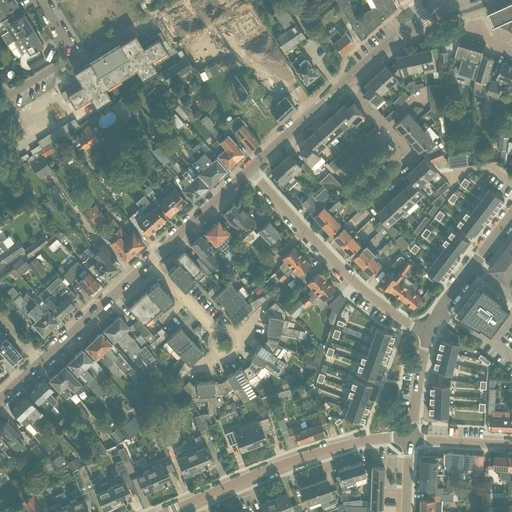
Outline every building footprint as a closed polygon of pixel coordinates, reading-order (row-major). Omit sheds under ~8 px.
[(17,4),(15,0),(0,0),(0,6),(2,9),(0,10),(0,18),(1,21),(12,14),(9,9),(17,4)] [(203,23),(208,20),(212,17),(211,17),(210,14),(212,13),(203,0),(198,0),(199,1),(192,5),(203,23)] [(203,0),(212,13),(213,12),(215,15),(220,12),(224,10),(217,0),(203,0)] [(217,0),(224,10),(227,7),(232,4),(230,1),(232,0),(231,0),(217,0)] [(357,16),(347,0),(335,0),(359,39),(367,32),(394,8),(391,2),(379,8),(377,6),(371,9),(357,16)] [(366,0),(371,9),(377,6),(379,8),(391,2),(392,1),(391,0),(366,0)] [(511,30),(511,1),(488,13),(489,13),(493,21),(498,24),(499,25),(503,23),(504,25),(505,26),(507,27),(509,28),(509,29),(511,30)] [(304,36),(296,24),(282,3),(271,10),(285,31),(275,38),(283,50),(299,40),(301,43),(306,40),(304,37),(304,36)] [(172,6),(169,9),(172,13),(182,28),(184,27),(186,30),(190,27),(194,25),(183,7),(176,11),(172,6)] [(174,38),(177,35),(182,32),(180,29),(182,28),(172,13),(169,9),(166,11),(169,16),(162,20),(174,38)] [(229,24),(235,33),(238,31),(239,32),(254,23),(259,20),(257,17),(252,20),(247,13),(229,24)] [(16,19),(12,14),(1,21),(7,29),(14,41),(33,30),(24,14),(16,19)] [(260,33),(256,26),(261,23),(259,20),(254,23),(239,32),(240,34),(237,36),(243,45),(260,33)] [(42,45),(33,30),(14,41),(22,54),(20,55),(19,58),(19,62),(21,65),(23,67),(26,68),(28,69),(30,68),(44,59),(40,53),(37,48),(42,45)] [(336,30),(335,31),(327,37),(341,54),(354,44),(345,33),(340,37),(336,30)] [(94,59),(89,62),(73,72),(79,81),(60,93),(65,100),(69,99),(74,107),(90,97),(96,107),(110,99),(104,89),(137,69),(143,80),(157,71),(153,66),(170,56),(161,42),(164,39),(159,32),(141,43),(135,34),(114,47),(114,46),(113,47),(108,50),(106,51),(105,49),(100,52),(102,54),(100,55),(99,55),(100,56),(95,59),(94,58),(94,59)] [(458,46),(454,58),(462,60),(458,73),(475,78),(479,65),(482,56),(485,46),(485,44),(475,41),(464,37),(460,36),(458,46)] [(187,59),(189,62),(194,59),(209,50),(208,48),(211,46),(205,37),(188,49),(192,56),(187,59)] [(191,66),(196,62),(201,69),(219,58),(213,50),(213,49),(210,52),(209,50),(194,59),(189,62),(191,66)] [(419,52),(424,69),(425,73),(436,70),(431,49),(419,52)] [(295,57),(296,59),(291,64),(306,82),(317,74),(309,64),(310,63),(301,52),(295,57)] [(424,69),(419,52),(407,54),(412,72),(424,69)] [(412,72),(407,54),(396,57),(397,62),(389,68),(397,77),(399,75),(412,72)] [(475,79),(473,90),(473,93),(474,93),(486,97),(481,113),(489,115),(494,99),(490,97),(491,94),(486,93),(492,75),(487,73),(489,68),(492,59),(482,56),(479,65),(475,78),(475,79)] [(186,57),(181,60),(168,68),(175,79),(192,67),(186,57)] [(490,80),(486,93),(491,94),(490,97),(494,99),(497,100),(501,87),(506,85),(511,87),(511,65),(503,62),(497,77),(496,78),(496,79),(497,79),(499,80),(498,83),(490,80)] [(214,64),(208,68),(212,75),(218,71),(214,64)] [(386,66),(377,74),(389,87),(398,78),(397,77),(389,68),(386,66)] [(377,74),(369,81),(381,94),(389,87),(377,74)] [(250,106),(255,101),(250,95),(250,94),(250,93),(250,92),(250,91),(258,84),(254,79),(246,86),(245,86),(244,86),(243,86),(242,86),(241,86),(240,86),(239,87),(238,87),(237,88),(237,89),(236,90),(236,91),(236,92),(236,93),(236,94),(236,95),(236,96),(237,97),(238,98),(239,99),(240,99),(241,100),(242,100),(243,100),(244,100),(250,106)] [(146,94),(155,88),(149,81),(141,87),(146,94)] [(381,94),(369,81),(365,85),(368,89),(363,94),(375,107),(382,100),(384,98),(381,95),(381,94)] [(416,90),(415,85),(414,82),(409,83),(405,87),(412,94),(416,90)] [(130,94),(132,98),(139,93),(136,89),(130,94)] [(405,92),(399,97),(403,102),(409,96),(405,92)] [(124,97),(119,101),(119,102),(122,105),(132,116),(141,108),(128,94),(124,97)] [(284,97),(277,104),(268,95),(266,97),(262,101),(274,114),(281,121),(281,122),(295,109),(284,97)] [(403,102),(399,97),(393,102),(397,107),(403,102)] [(183,100),(177,105),(187,117),(193,111),(183,100)] [(117,101),(111,107),(112,108),(115,111),(122,105),(119,102),(119,101),(118,101),(117,101)] [(442,101),(430,102),(431,109),(443,113),(442,101)] [(356,124),(358,122),(365,116),(353,103),(348,107),(345,104),(341,107),(353,121),(356,124)] [(341,107),(332,115),(344,129),(353,121),(341,107)] [(394,109),(392,111),(385,118),(389,122),(398,114),(394,109)] [(443,113),(431,109),(427,112),(435,121),(443,113)] [(175,113),(167,119),(176,129),(183,122),(175,113)] [(416,122),(415,120),(408,113),(395,125),(403,133),(416,122)] [(344,129),(332,115),(323,124),(335,137),(344,129)] [(216,139),(235,160),(239,157),(240,157),(241,156),(241,154),(243,153),(237,145),(233,141),(224,131),(220,135),(212,125),(213,124),(206,116),(200,120),(207,128),(216,139)] [(239,119),(240,119),(238,117),(228,123),(238,140),(239,139),(243,142),(249,149),(253,146),(255,145),(257,143),(257,142),(258,141),(244,125),(239,119)] [(74,118),(37,141),(37,142),(39,145),(41,148),(48,143),(52,140),(61,135),(78,124),(74,118)] [(416,122),(403,133),(411,142),(424,131),(416,122)] [(335,137),(323,124),(315,132),(327,145),(330,148),(334,145),(330,141),(335,137)] [(87,147),(97,140),(88,127),(83,130),(85,133),(78,139),(85,149),(87,147)] [(375,127),(368,133),(366,135),(370,139),(379,131),(375,127)] [(437,144),(424,131),(411,142),(420,151),(424,148),(428,152),(437,144)] [(69,132),(63,135),(64,137),(69,143),(73,140),(69,133),(69,132)] [(315,132),(306,140),(318,153),(327,145),(315,132)] [(370,139),(366,135),(364,132),(355,140),(361,147),(370,139)] [(61,135),(52,140),(56,146),(65,141),(61,135)] [(500,137),(498,150),(501,150),(506,151),(508,141),(508,138),(500,137)] [(135,139),(126,147),(130,151),(139,143),(135,139)] [(216,139),(212,143),(220,152),(217,155),(227,167),(229,165),(230,165),(232,164),(232,163),(235,160),(216,139)] [(321,156),(318,153),(306,140),(302,143),(305,147),(300,152),(307,159),(312,164),(321,156)] [(361,147),(355,140),(346,148),(352,156),(361,147)] [(42,149),(38,151),(39,152),(40,154),(42,157),(53,150),(48,143),(41,148),(42,149)] [(162,143),(158,146),(173,163),(174,165),(178,161),(162,143)] [(196,144),(192,148),(192,149),(218,177),(221,174),(222,174),(224,173),(224,172),(226,170),(216,158),(212,162),(204,153),(196,144)] [(432,162),(444,157),(441,149),(437,144),(428,152),(429,155),(432,162)] [(39,145),(30,151),(33,155),(34,156),(39,152),(38,151),(42,149),(41,148),(39,145)] [(173,163),(158,146),(152,151),(167,168),(173,163)] [(126,147),(118,154),(122,158),(129,151),(126,147)] [(218,177),(192,149),(192,148),(191,147),(186,150),(189,154),(195,160),(197,163),(194,165),(192,163),(191,163),(200,173),(203,177),(210,184),(218,177)] [(352,156),(346,148),(337,157),(344,164),(352,156)] [(448,156),(450,168),(468,165),(467,153),(448,156)] [(26,154),(12,162),(14,166),(28,158),(26,154)] [(40,154),(29,162),(40,178),(52,170),(42,157),(40,154)] [(289,154),(281,162),(292,175),(301,167),(296,162),(289,154)] [(344,164),(337,157),(329,164),(335,172),(344,164)] [(115,170),(122,164),(116,158),(110,163),(115,170)] [(428,179),(429,178),(436,171),(425,158),(416,166),(428,179)] [(26,161),(16,169),(19,174),(30,167),(26,161)] [(281,162),(272,170),(286,186),(297,180),(292,175),(281,162)] [(173,163),(167,168),(166,169),(175,179),(177,177),(184,184),(185,186),(181,189),(185,193),(192,200),(200,193),(192,184),(181,173),(174,165),(173,163)] [(181,173),(192,184),(200,193),(208,186),(206,184),(201,179),(197,175),(189,165),(181,173)] [(428,179),(416,166),(407,175),(412,181),(415,184),(418,188),(422,184),(428,179)] [(103,169),(99,172),(99,173),(105,180),(109,177),(103,169)] [(341,184),(332,174),(330,172),(319,181),(322,184),(325,188),(331,194),(334,192),(339,188),(342,185),(341,184)] [(403,184),(401,186),(415,201),(424,193),(418,188),(415,184),(412,181),(408,184),(407,185),(407,184),(405,183),(403,184)] [(442,184),(438,188),(437,190),(441,194),(450,186),(449,184),(446,181),(442,184)] [(148,185),(143,189),(153,201),(155,204),(157,202),(156,201),(155,200),(156,199),(152,194),(154,192),(148,185)] [(115,188),(120,194),(123,192),(118,186),(115,188)] [(174,186),(171,189),(168,186),(163,191),(167,195),(178,208),(186,200),(179,193),(174,186)] [(415,201),(401,186),(397,190),(399,192),(394,197),(406,210),(415,201)] [(325,188),(313,198),(315,200),(306,208),(311,213),(318,206),(319,205),(321,203),(331,194),(325,188)] [(489,189),(483,197),(498,208),(504,200),(489,189)] [(445,198),(441,194),(432,202),(434,205),(437,208),(445,198)] [(178,208),(167,195),(162,199),(161,197),(156,201),(157,202),(162,208),(169,215),(178,208)] [(311,195),(309,197),(302,203),(306,208),(315,200),(313,198),(311,195)] [(354,196),(353,197),(349,201),(359,211),(364,206),(354,196)] [(406,210),(394,197),(389,201),(387,199),(384,203),(398,218),(406,210)] [(483,197),(477,204),(492,216),(498,208),(483,197)] [(51,199),(43,204),(48,211),(56,206),(51,199)] [(328,210),(321,203),(319,205),(318,206),(311,213),(322,225),(336,213),(339,211),(345,205),(339,200),(328,210)] [(141,210),(145,214),(156,227),(165,219),(150,202),(141,210)] [(238,234),(245,228),(252,221),(237,203),(228,210),(223,215),(227,219),(232,226),(238,234)] [(382,208),(376,213),(378,215),(382,219),(378,222),(382,227),(383,227),(387,231),(393,238),(399,233),(393,226),(391,228),(389,226),(398,218),(384,203),(380,206),(382,208)] [(95,204),(84,212),(94,226),(105,218),(95,204)] [(472,211),(471,212),(483,221),(486,224),(492,216),(477,204),(475,208),(472,211)] [(437,208),(434,205),(428,212),(432,215),(437,208)] [(71,206),(66,211),(75,221),(80,216),(71,206)] [(468,209),(462,217),(477,228),(483,221),(471,212),(472,211),(468,209)] [(336,213),(322,225),(331,234),(338,228),(341,225),(337,220),(340,217),(336,213)] [(156,227),(145,214),(141,218),(139,216),(135,220),(148,234),(156,227)] [(419,223),(423,227),(429,219),(425,216),(419,223)] [(462,217),(456,225),(471,236),(477,228),(462,217)] [(112,218),(108,221),(115,231),(115,230),(134,252),(143,244),(132,231),(127,236),(119,227),(112,218)] [(217,221),(204,233),(211,240),(229,260),(236,253),(231,248),(232,248),(223,238),(228,233),(224,228),(217,221)] [(252,229),(244,237),(241,240),(245,247),(250,243),(260,233),(269,243),(270,242),(272,243),(276,239),(275,237),(276,236),(279,233),(268,221),(261,228),(256,233),(252,229)] [(382,227),(378,222),(377,221),(373,225),(378,231),(382,227)] [(423,227),(419,223),(413,231),(417,234),(423,227)] [(344,227),(341,230),(333,237),(342,246),(356,233),(352,229),(348,233),(344,227)] [(453,229),(447,237),(462,248),(468,240),(453,229)] [(115,239),(110,243),(125,260),(126,258),(128,258),(130,256),(130,255),(131,254),(130,253),(133,251),(134,252),(115,230),(115,231),(110,234),(115,239)] [(61,233),(57,237),(62,242),(66,238),(61,233)] [(356,233),(342,246),(351,255),(358,248),(361,246),(356,241),(360,237),(356,233)] [(211,247),(207,243),(200,235),(190,245),(197,252),(199,255),(195,259),(199,263),(205,270),(208,273),(209,274),(216,267),(213,263),(214,262),(205,252),(211,247)] [(43,236),(24,250),(29,256),(47,242),(43,237),(43,236)] [(404,249),(409,245),(400,236),(396,240),(404,249)] [(447,237),(441,245),(444,247),(445,247),(456,255),(462,248),(447,237)] [(53,249),(61,243),(57,238),(49,244),(53,249)] [(511,240),(510,243),(509,243),(503,251),(504,251),(493,265),(492,265),(495,267),(492,271),(508,283),(507,282),(511,276),(511,240)] [(0,266),(5,263),(4,262),(23,249),(18,241),(14,244),(6,249),(0,242),(0,241),(0,266)] [(390,247),(387,243),(381,249),(385,253),(390,247)] [(97,248),(99,251),(95,255),(110,273),(116,267),(115,266),(118,263),(111,255),(112,255),(102,244),(97,248)] [(364,248),(361,251),(354,258),(363,267),(376,254),(372,250),(367,245),(364,248)] [(280,270),(275,275),(274,274),(266,281),(270,285),(278,278),(283,273),(284,272),(290,266),(301,255),(293,247),(286,254),(281,258),(285,261),(279,266),(281,268),(280,270)] [(444,247),(439,255),(454,266),(460,258),(456,255),(445,247),(444,247)] [(171,268),(167,272),(184,290),(195,280),(197,283),(208,273),(205,270),(199,263),(197,265),(184,251),(173,261),(176,264),(171,268)] [(380,258),(376,254),(363,267),(371,276),(378,268),(381,266),(377,261),(380,258)] [(95,255),(90,259),(88,257),(83,261),(92,272),(93,272),(100,279),(103,276),(104,278),(110,273),(95,255)] [(301,255),(290,266),(284,272),(287,275),(290,272),(295,278),(292,280),(296,285),(306,275),(302,271),(309,264),(301,255)] [(439,255),(433,262),(448,274),(454,266),(439,255)] [(35,258),(28,264),(35,274),(40,270),(37,265),(39,264),(35,258)] [(65,271),(62,274),(70,283),(75,278),(81,285),(88,293),(98,283),(91,276),(77,260),(65,271)] [(387,271),(385,274),(379,282),(391,291),(409,267),(411,264),(407,261),(397,275),(392,271),(390,273),(387,271)] [(433,262),(427,270),(442,282),(448,274),(433,262)] [(24,263),(15,271),(18,275),(19,275),(28,268),(24,263)] [(409,267),(391,291),(402,299),(410,289),(402,283),(406,278),(412,269),(409,267)] [(429,275),(424,271),(419,277),(424,281),(427,277),(429,275)] [(315,291),(326,281),(317,272),(310,279),(306,283),(312,288),(309,291),(307,293),(310,296),(315,291)] [(55,287),(48,293),(51,295),(57,302),(58,301),(62,305),(62,307),(67,312),(74,305),(70,301),(76,295),(70,289),(70,290),(62,281),(55,287)] [(315,291),(310,296),(307,299),(310,302),(318,295),(323,300),(327,296),(334,289),(326,281),(315,291)] [(138,319),(143,324),(161,308),(163,309),(173,299),(157,282),(128,308),(138,319)] [(217,282),(214,285),(207,292),(210,296),(218,289),(221,286),(217,282)] [(461,306),(458,309),(464,314),(461,318),(464,319),(465,320),(479,327),(480,328),(482,327),(484,328),(485,329),(488,325),(494,330),(500,323),(503,319),(510,310),(510,309),(508,307),(503,304),(501,302),(502,300),(501,299),(488,289),(485,287),(480,283),(479,282),(476,285),(473,290),(471,292),(475,295),(471,301),(467,298),(461,306)] [(223,288),(222,289),(215,295),(222,304),(236,291),(229,283),(223,288)] [(414,284),(410,289),(402,299),(414,308),(422,297),(414,291),(418,286),(414,284)] [(258,285),(254,289),(259,294),(263,290),(258,285)] [(57,302),(51,295),(48,293),(44,288),(37,295),(42,300),(49,308),(59,319),(62,316),(67,312),(62,307),(62,305),(58,301),(57,302)] [(244,299),(236,291),(222,304),(230,312),(244,299)] [(42,300),(37,305),(36,303),(35,303),(28,295),(26,293),(22,297),(50,328),(53,325),(54,326),(58,322),(57,321),(58,321),(47,309),(49,308),(42,300)] [(50,328),(22,297),(19,294),(13,300),(22,310),(21,311),(32,324),(31,325),(31,327),(34,330),(36,330),(37,329),(42,335),(50,328)] [(339,294),(332,301),(328,305),(336,314),(337,311),(344,300),(342,297),(339,294)] [(244,299),(230,312),(237,320),(242,316),(244,319),(253,311),(266,299),(263,295),(248,303),(244,299)] [(303,303),(300,300),(287,312),(290,315),(293,313),(303,303)] [(284,312),(274,302),(268,308),(272,312),(272,316),(269,315),(268,324),(299,330),(297,338),(303,339),(305,331),(287,327),(288,320),(283,319),(284,312)] [(306,306),(303,303),(293,313),(296,316),(306,306)] [(119,316),(111,323),(129,343),(140,357),(150,370),(154,366),(150,361),(155,358),(144,345),(140,348),(134,338),(125,330),(129,327),(119,316)] [(155,338),(153,335),(143,324),(138,319),(133,323),(144,336),(149,343),(155,338)] [(111,323),(103,330),(113,340),(116,337),(125,346),(129,352),(129,354),(133,360),(135,360),(140,357),(129,343),(111,323)] [(299,330),(268,324),(266,333),(268,333),(267,340),(278,345),(280,334),(297,338),(299,330)] [(155,338),(149,343),(150,344),(155,351),(158,348),(156,345),(168,335),(161,327),(156,332),(159,335),(155,338)] [(375,331),(373,336),(390,343),(394,334),(376,327),(375,331)] [(180,328),(172,335),(170,337),(166,341),(173,349),(187,336),(180,328)] [(95,338),(93,340),(122,373),(124,375),(132,368),(117,351),(114,353),(108,346),(111,343),(101,332),(99,334),(97,334),(94,336),(95,338)] [(187,336),(173,349),(181,357),(195,344),(187,336)] [(373,338),(369,346),(387,352),(390,343),(373,336),(373,338)] [(2,342),(0,340),(0,350),(12,363),(21,355),(5,338),(2,342)] [(442,339),(439,350),(457,354),(460,343),(442,339)] [(87,345),(85,347),(95,358),(98,355),(106,364),(116,375),(120,375),(122,373),(93,340),(91,341),(89,341),(86,344),(87,345)] [(261,344),(256,352),(282,370),(286,364),(276,357),(283,347),(278,345),(267,340),(263,346),(261,344)] [(184,361),(175,376),(179,379),(192,367),(189,364),(202,352),(195,344),(181,357),(184,361)] [(318,344),(313,360),(318,362),(323,349),(318,344)] [(366,354),(366,355),(379,360),(384,362),(387,352),(369,346),(366,354)] [(92,360),(89,357),(82,349),(74,356),(96,380),(101,376),(88,363),(92,360)] [(439,350),(437,359),(455,364),(457,354),(439,350)] [(252,360),(248,366),(256,375),(259,378),(260,378),(267,369),(277,376),(282,370),(256,352),(250,359),(252,360)] [(362,353),(358,364),(376,370),(379,360),(366,355),(366,354),(362,353)] [(74,356),(67,363),(80,377),(98,396),(105,391),(96,381),(96,380),(74,356)] [(307,358),(304,367),(308,368),(314,370),(317,363),(317,362),(307,358)] [(437,359),(434,370),(452,375),(455,364),(437,359)] [(358,364),(355,373),(372,380),(376,370),(358,364)] [(83,386),(71,373),(64,366),(57,373),(66,383),(71,389),(71,388),(75,393),(83,386)] [(241,368),(233,372),(250,400),(256,396),(247,380),(256,375),(248,366),(242,370),(241,368)] [(227,379),(221,382),(225,393),(234,388),(243,403),(250,400),(233,372),(226,377),(227,379)] [(66,383),(57,373),(49,380),(67,399),(71,395),(67,392),(71,389),(66,383)] [(285,385),(282,386),(283,389),(291,386),(288,377),(286,378),(287,380),(288,382),(289,384),(285,385)] [(353,378),(350,387),(367,393),(371,384),(353,378)] [(43,379),(36,386),(56,409),(63,417),(64,418),(69,413),(50,392),(53,389),(43,379)] [(490,380),(488,404),(487,414),(492,414),(492,419),(492,429),(508,430),(509,419),(509,414),(509,405),(495,405),(496,389),(494,389),(494,380),(490,380)] [(189,381),(183,386),(190,397),(194,403),(199,402),(207,401),(205,382),(196,383),(196,385),(193,386),(189,381)] [(205,382),(207,401),(208,413),(209,416),(216,414),(214,395),(225,393),(221,382),(214,383),(213,381),(205,382)] [(305,391),(303,383),(293,387),(295,394),(297,398),(307,395),(305,391)] [(431,384),(431,395),(450,396),(450,385),(431,384)] [(36,386),(28,393),(42,408),(45,405),(52,413),(53,412),(56,409),(36,386)] [(350,387),(346,398),(350,399),(350,398),(364,403),(367,393),(350,387)] [(290,388),(268,396),(270,403),(292,395),(290,388)] [(262,397),(261,398),(265,410),(272,408),(271,404),(270,403),(268,396),(268,395),(267,395),(262,397)] [(431,395),(431,405),(449,406),(450,396),(431,395)] [(25,396),(17,403),(40,428),(45,424),(36,414),(39,411),(25,396)] [(144,399),(143,399),(148,406),(149,405),(152,402),(148,396),(144,399)] [(170,396),(162,403),(170,412),(178,405),(170,396)] [(350,399),(347,408),(365,414),(368,405),(364,403),(350,398),(350,399)] [(40,428),(17,403),(10,410),(25,426),(29,423),(36,431),(40,428)] [(78,403),(72,408),(79,415),(84,411),(85,410),(78,403)] [(158,405),(151,411),(153,413),(156,417),(157,418),(164,412),(158,405)] [(431,405),(430,416),(449,417),(449,406),(431,405)] [(347,408),(344,417),(361,424),(365,414),(347,408)] [(84,411),(79,415),(84,421),(89,417),(84,411)] [(138,413),(129,420),(138,430),(147,423),(145,420),(138,413)] [(153,413),(145,420),(147,423),(148,424),(156,417),(153,413)] [(208,428),(202,419),(200,414),(194,417),(200,431),(208,428)] [(322,425),(327,423),(323,415),(310,420),(312,425),(307,427),(311,438),(325,433),(322,425)] [(256,419),(245,423),(253,446),(266,441),(263,432),(272,429),(268,420),(267,417),(258,420),(256,419)] [(138,431),(138,430),(129,420),(120,428),(127,437),(138,431)] [(5,422),(0,426),(0,429),(9,439),(7,441),(15,450),(24,443),(16,434),(19,431),(15,427),(10,421),(7,423),(5,422)] [(253,446),(245,423),(237,426),(240,434),(236,435),(233,430),(224,433),(225,436),(229,445),(237,442),(241,450),(253,446)] [(311,438),(307,427),(302,429),(300,423),(286,429),(289,437),(294,435),(297,443),(311,438)] [(118,429),(112,434),(117,440),(123,435),(118,429)] [(159,433),(165,446),(171,444),(164,430),(159,433)] [(165,446),(159,433),(153,435),(159,449),(165,446)] [(207,454),(202,441),(199,435),(194,438),(197,444),(189,447),(190,452),(198,469),(211,463),(207,454)] [(99,440),(89,448),(96,455),(107,449),(99,440)] [(35,444),(30,448),(39,459),(45,455),(35,444)] [(117,450),(124,464),(130,461),(123,447),(117,450)] [(89,448),(80,455),(86,462),(96,455),(89,448)] [(198,469),(190,452),(182,455),(180,451),(175,453),(180,466),(184,475),(198,469)] [(464,454),(453,453),(452,470),(464,471),(474,472),(473,475),(482,476),(483,465),(483,456),(484,456),(484,455),(483,455),(481,455),(464,454)] [(60,455),(51,462),(58,471),(67,463),(60,455)] [(422,461),(422,474),(436,475),(443,475),(443,466),(443,462),(444,456),(422,455),(422,461)] [(161,459),(148,465),(157,486),(171,480),(165,467),(171,464),(168,456),(161,459)] [(494,460),(488,460),(488,468),(500,469),(499,479),(509,479),(509,470),(510,457),(494,456),(494,460)] [(80,465),(76,458),(68,462),(73,470),(80,465)] [(362,462),(350,466),(354,479),(356,485),(367,482),(368,485),(370,485),(370,469),(365,469),(362,462)] [(138,463),(132,465),(144,492),(157,486),(148,465),(140,468),(138,463)] [(83,465),(77,468),(83,482),(90,479),(83,465)] [(130,498),(124,484),(131,481),(125,465),(116,469),(117,473),(114,475),(117,484),(109,487),(117,504),(130,498)] [(343,489),(356,485),(354,479),(350,466),(337,469),(343,489)] [(370,469),(370,485),(369,507),(372,507),(382,507),(384,467),(371,466),(370,469)] [(83,482),(77,468),(71,472),(77,485),(83,482)] [(422,474),(421,487),(429,487),(428,493),(441,494),(441,487),(436,487),(436,475),(422,474)] [(326,479),(313,483),(320,503),(320,505),(321,507),(329,505),(335,503),(326,479)] [(28,497),(33,493),(40,489),(36,481),(21,489),(28,497)] [(107,482),(99,485),(98,482),(92,484),(103,509),(117,504),(109,487),(107,482)] [(320,505),(320,503),(313,483),(300,488),(303,497),(305,504),(308,503),(309,508),(320,505)] [(47,503),(40,489),(33,493),(40,506),(47,503)] [(90,499),(87,491),(67,500),(72,511),(88,511),(84,501),(90,499)] [(58,503),(53,505),(49,507),(50,509),(51,511),(72,511),(67,500),(63,492),(55,495),(58,503)] [(286,493),(273,498),(278,511),(301,511),(298,503),(291,506),(286,493)] [(421,499),(420,511),(440,511),(441,500),(453,501),(453,495),(441,494),(428,493),(428,499),(421,499)] [(483,493),(481,511),(492,511),(493,508),(493,507),(489,507),(490,493),(483,493)] [(27,511),(30,511),(40,507),(33,494),(22,501),(27,511)] [(260,503),(263,511),(278,511),(273,498),(260,503)] [(342,503),(336,505),(338,511),(345,511),(343,505),(342,503)]
